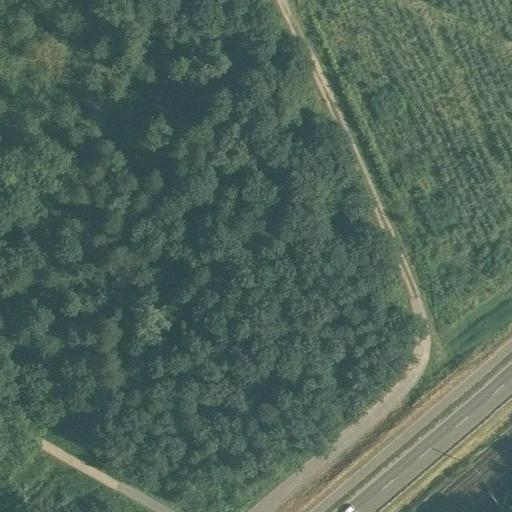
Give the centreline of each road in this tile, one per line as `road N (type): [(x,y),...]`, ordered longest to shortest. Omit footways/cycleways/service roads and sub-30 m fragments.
road 1 (track): [(277,0),(422,331),(418,373),(268,511)]
road 2 (secondary): [(357,511),(511,380)]
road 3 (track): [(0,418),(161,511)]
